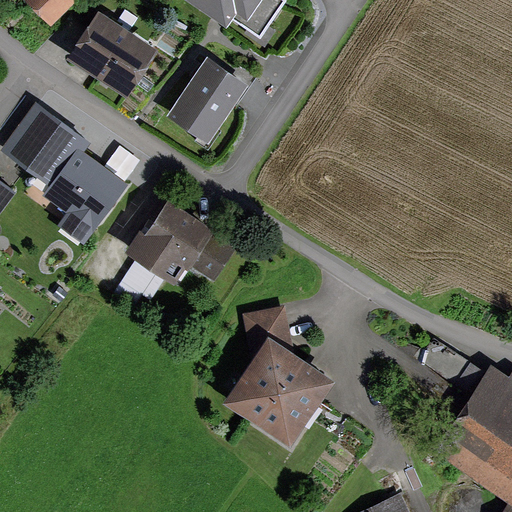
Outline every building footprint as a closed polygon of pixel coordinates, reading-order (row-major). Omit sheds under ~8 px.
[(37,0),(51,13),(63,0),(37,0)] [(283,4),(277,0),(181,0),(215,25),(220,18),(254,43),(283,4)] [(138,51),(82,17),(54,62),(110,97),(138,51)] [(236,85),(203,64),(164,124),(197,145),(236,85)] [(88,147),(36,111),(6,154),(50,185),(40,199),(89,233),(121,188),(79,159),(88,147)] [(0,214),(14,195),(0,185),(0,214)] [(233,252),(156,200),(119,254),(161,282),(174,262),(210,286),(233,252)] [(284,311),(244,316),(248,351),(214,404),(280,446),(323,379),(288,357),(284,311)] [(485,378),(431,454),(509,509),(507,511),(511,511),(511,374),(501,389),(485,378)] [(399,511),(392,496),(356,511),(399,511)]
